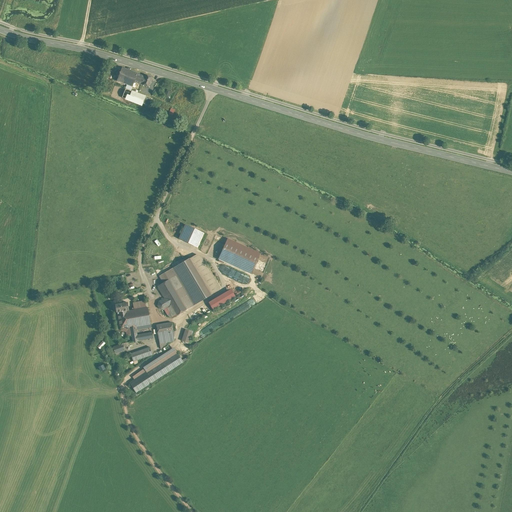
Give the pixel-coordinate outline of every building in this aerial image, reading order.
[(134,81),(137,74),(122,68),(117,80),(127,84),(133,86),(134,81)] [(145,77),(137,74),(134,81),(149,87),(153,78),(145,75),(145,77)] [(131,91),(125,89),(122,98),(142,105),(143,103),(145,98),(145,96),(131,91)] [(187,225),(180,239),(199,248),(206,234),(187,225)] [(227,240),(218,259),(251,274),(259,254),(227,240)] [(218,291),(196,254),(189,259),(211,295),(218,291)] [(189,259),(163,274),(167,280),(170,279),(187,309),(211,295),(189,259)] [(242,275),(241,278),(238,277),(237,280),(247,283),(250,277),(242,275)] [(187,309),(170,279),(167,280),(157,286),(165,298),(169,306),(164,309),(168,315),(170,317),(173,318),(187,309)] [(165,298),(158,301),(157,305),(159,309),(163,310),(164,309),(169,306),(165,298)] [(127,302),(115,304),(116,312),(117,312),(120,328),(130,327),(127,311),(129,310),(127,302)] [(148,308),(135,310),(134,308),(130,309),(131,311),(127,311),(130,327),(132,342),(153,338),(148,308)] [(172,322),(156,325),(158,334),(173,332),(172,322)] [(186,330),(182,341),(188,343),(191,331),(186,330)] [(100,349),(105,343),(103,340),(97,346),(100,349)] [(146,372),(130,382),(136,393),(184,362),(175,347),(143,368),(146,372)] [(150,347),(131,354),(133,361),(153,354),(150,347)]
